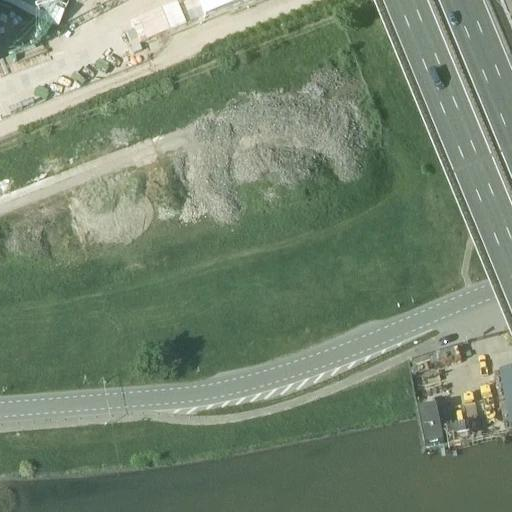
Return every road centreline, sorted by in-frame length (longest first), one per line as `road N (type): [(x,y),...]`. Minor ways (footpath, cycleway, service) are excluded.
road 1 (unclassified): [(0,411),(200,395),(259,382),(341,355),(511,274)]
road 2 (motorway): [(420,0),(511,217)]
